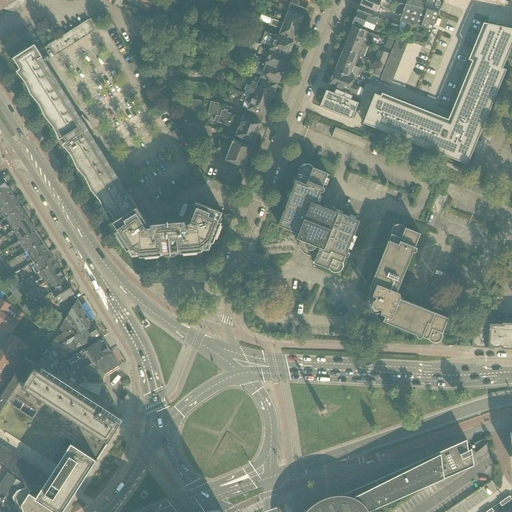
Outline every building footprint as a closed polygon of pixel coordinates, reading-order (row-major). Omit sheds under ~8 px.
[(0,0),(0,9),(1,9),(23,14),(26,0),(0,0)] [(141,0),(138,6),(148,12),(149,12),(148,11),(154,0),(141,0)] [(288,8),(295,11),(304,15),(309,4),(298,0),(283,0),(291,3),(288,8)] [(384,0),(383,0),(362,0),(360,5),(377,12),(380,4),(386,6),(385,8),(389,10),(392,3),(384,0)] [(426,0),(413,0),(412,6),(424,9),(426,0)] [(251,3),(249,9),(262,14),(264,8),(251,3)] [(412,6),(406,4),(405,4),(400,22),(401,22),(432,30),(438,13),(424,9),(412,6)] [(262,14),(249,9),(246,16),(260,21),(262,14)] [(273,18),(299,28),(304,17),(288,10),(286,17),(275,12),(273,18)] [(358,10),(353,24),(362,28),(363,28),(365,23),(365,22),(375,26),(376,25),(380,27),(383,19),(378,19),(358,10)] [(231,18),(231,24),(240,25),(250,30),(252,25),(251,24),(241,20),(231,18)] [(273,19),(270,25),(281,29),(279,35),(284,37),(294,41),(298,30),(299,28),(290,24),(284,22),(283,23),(273,19)] [(81,25),(88,21),(89,20),(88,20),(48,45),(48,46),(49,45),(56,55),(95,31),(91,26),(84,30),(81,25)] [(393,20),(390,27),(398,30),(401,22),(400,22),(393,20)] [(91,26),(88,21),(81,25),(84,30),(91,26)] [(367,114),(365,119),(445,151),(444,155),(447,156),(447,157),(448,157),(455,159),(455,160),(456,160),(463,163),(468,151),(472,152),(473,151),(472,151),(469,148),(472,142),(477,141),(477,140),(473,139),(502,68),(499,67),(511,33),(511,28),(484,23),(483,23),(483,24),(484,24),(487,24),(473,58),(477,59),(450,124),(384,98),(375,95),(376,94),(375,94),(374,95),(375,95),(371,104),(371,103),(370,104),(371,105),(367,113),(367,114)] [(353,26),(349,38),(368,45),(369,42),(371,43),(372,39),(378,41),(380,36),(375,35),(353,26)] [(261,45),(279,52),(288,56),(289,54),(291,54),(292,50),(291,49),(293,42),(266,32),(261,45)] [(236,35),(233,42),(258,52),(260,47),(261,45),(236,35)] [(404,54),(409,40),(397,37),(392,49),(404,54)] [(349,38),(344,49),(360,55),(363,56),(368,45),(349,38)] [(389,38),(385,48),(390,50),(394,40),(389,38)] [(113,222),(116,227),(119,231),(116,233),(128,251),(129,250),(130,249),(134,255),(140,254),(140,257),(162,255),(162,252),(166,252),(166,249),(176,248),(176,251),(181,250),(181,253),(202,251),(202,248),(209,248),(211,242),(214,243),(222,223),(219,222),(223,212),(196,202),(190,218),(186,221),(151,225),(147,222),(130,196),(35,45),(28,50),(26,47),(15,56),(16,57),(14,58),(23,73),(20,76),(26,82),(29,90),(31,90),(35,97),(34,98),(40,105),(43,113),(45,112),(49,119),(48,120),(54,127),(57,135),(61,133),(69,146),(66,149),(72,155),(75,163),(77,163),(81,170),(80,171),(86,178),(89,186),(91,185),(95,192),(94,193),(100,200),(103,208),(107,207),(109,215),(113,217),(116,221),(113,222)] [(174,46),(173,54),(188,56),(189,48),(174,46)] [(266,63),(273,66),(283,69),(283,68),(285,67),(286,64),(285,63),(287,57),(260,47),(258,52),(258,53),(268,57),(266,63)] [(344,49),(340,60),(355,66),(360,55),(344,49)] [(401,59),(404,54),(392,49),(390,55),(401,59)] [(379,50),(375,61),(378,63),(384,65),(389,54),(379,50)] [(241,54),(238,61),(243,62),(248,64),(250,58),(241,54)] [(390,55),(388,60),(399,65),(401,59),(390,55)] [(340,60),(335,71),(350,78),(351,77),(355,79),(359,68),(355,66),(340,60)] [(397,70),(399,65),(388,60),(386,66),(397,70)] [(254,67),(252,73),(262,77),(268,79),(277,83),(278,82),(280,81),(281,77),(280,76),(282,71),(273,68),(257,61),(254,67)] [(378,64),(376,70),(381,72),(384,65),(378,63),(378,64)] [(395,76),(397,70),(386,66),(383,71),(395,76)] [(168,80),(169,69),(162,68),(161,79),(168,80)] [(335,71),(334,70),(331,78),(330,77),(329,82),(330,82),(329,84),(334,86),(353,93),(359,96),(361,95),(363,91),(362,88),(353,84),(355,79),(351,77),(350,78),(335,71)] [(383,71),(381,77),(393,81),(395,76),(383,71)] [(381,77),(379,83),(390,87),(393,81),(381,77)] [(249,80),(247,85),(273,95),(277,84),(262,78),(259,84),(249,80)] [(368,85),(376,88),(378,82),(370,79),(368,85)] [(246,90),(244,95),(249,97),(268,105),(273,95),(247,85),(245,89),(246,90)] [(328,86),(322,102),(329,105),(328,109),(329,110),(336,112),(335,112),(336,113),(337,113),(343,115),(343,116),(344,116),(346,112),(353,115),(354,114),(354,113),(356,109),(356,108),(358,104),(358,103),(357,103),(352,101),(352,100),(351,100),(352,96),(353,93),(334,86),(333,88),(332,88),(329,87),(328,86)] [(243,95),(241,100),(244,102),(242,107),(249,110),(255,112),(264,116),(268,105),(249,97),(244,95),(243,95)] [(189,98),(187,106),(200,108),(202,101),(189,98)] [(210,102),(208,114),(216,116),(214,121),(229,127),(230,125),(235,127),(233,134),(236,135),(244,138),(254,142),(261,124),(252,120),(244,117),(243,118),(243,119),(233,115),(221,110),(222,105),(210,102)] [(200,108),(187,106),(186,115),(197,120),(200,108)] [(335,128),(332,137),(352,145),(363,150),(366,143),(366,142),(367,140),(356,136),(335,128)] [(226,160),(235,163),(244,167),(252,147),(234,140),(232,146),(219,141),(214,152),(227,157),(226,160)] [(194,159),(206,164),(209,157),(196,152),(194,159)] [(299,173),(300,174),(299,174),(279,225),(299,234),(297,238),(300,240),(300,241),(299,242),(299,243),(299,244),(300,245),(300,246),(300,247),(300,248),(301,249),(301,250),(302,251),(302,252),(303,252),(305,254),(306,254),(308,255),(309,255),(311,255),(313,255),(315,254),(316,254),(317,253),(318,253),(314,263),(329,269),(329,268),(330,269),(330,270),(331,271),(332,271),(333,272),(334,272),(335,272),(336,272),(337,272),(338,272),(339,272),(340,271),(341,270),(342,269),(342,268),(343,267),(343,266),(343,265),(343,264),(343,263),(345,257),(347,257),(349,256),(349,254),(349,253),(347,251),(360,221),(316,204),(321,192),(322,192),(324,191),(324,190),(324,188),(323,187),(328,174),(313,168),(312,167),(311,166),(310,165),(309,165),(307,164),(306,164),(305,164),(304,165),(303,165),(302,166),(301,167),(300,168),(300,169),(299,170),(299,171),(299,172),(299,173)] [(5,184),(5,182),(2,178),(0,179),(0,193),(8,189),(5,184)] [(0,207),(14,199),(12,194),(12,192),(10,189),(8,189),(0,193),(0,207)] [(0,222),(5,219),(21,209),(18,204),(18,202),(16,199),(14,199),(0,207),(0,211),(2,214),(0,215),(0,222)] [(11,229),(12,230),(28,220),(24,214),(25,213),(23,209),(21,209),(5,219),(8,224),(2,228),(5,233),(11,229)] [(12,231),(6,235),(9,240),(16,236),(17,238),(19,241),(19,242),(35,232),(35,231),(35,229),(33,225),(31,225),(28,220),(12,230),(12,231)] [(381,313),(381,314),(385,316),(383,321),(417,334),(417,336),(418,338),(420,338),(421,338),(422,337),(428,339),(428,338),(429,340),(430,340),(431,341),(432,342),(433,342),(434,342),(435,343),(437,342),(439,342),(439,341),(440,341),(441,340),(441,339),(442,338),(442,337),(442,336),(442,335),(442,333),(448,318),(400,299),(400,297),(400,296),(400,294),(399,293),(397,292),(413,252),(415,252),(416,251),(417,250),(417,248),(415,247),(420,234),(405,228),(404,227),(404,226),(403,225),(402,225),(401,225),(400,224),(399,224),(398,224),(396,225),(395,225),(394,226),(393,227),(392,229),(392,230),(391,231),(391,232),(391,233),(392,233),(392,234),(391,234),(370,289),(375,291),(373,296),(374,296),(372,297),(370,298),(369,300),(369,301),(368,302),(368,303),(368,304),(368,305),(368,306),(368,307),(369,308),(369,309),(370,310),(370,311),(371,311),(371,312),(372,312),(373,313),(374,313),(376,314),(377,314),(379,313),(380,313),(381,313)] [(19,242),(13,246),(16,251),(22,247),(26,252),(26,251),(42,242),(41,241),(41,239),(40,236),(38,235),(35,232),(19,242)] [(42,242),(26,251),(30,258),(27,260),(29,264),(48,252),(46,248),(46,246),(44,243),(42,242)] [(452,266),(458,269),(464,253),(458,251),(452,266)] [(48,252),(29,264),(30,264),(31,267),(32,268),(35,266),(39,272),(54,262),(54,259),(52,256),(50,256),(48,252)] [(38,287),(40,286),(61,272),(58,268),(59,266),(57,263),(55,263),(54,262),(39,272),(36,274),(40,279),(35,282),(38,287)] [(5,264),(0,267),(0,269),(4,276),(10,272),(5,264)] [(46,289),(50,294),(67,283),(67,281),(67,279),(65,276),(63,276),(61,272),(40,286),(43,291),(46,289)] [(16,275),(10,278),(17,286),(21,283),(16,275)] [(67,283),(50,294),(43,298),(46,304),(52,299),(56,305),(66,298),(74,293),(73,292),(74,290),(72,287),(70,287),(67,283)] [(12,285),(8,289),(13,294),(17,290),(12,285)] [(27,286),(21,289),(26,295),(31,292),(27,286)] [(13,294),(14,295),(18,300),(22,296),(17,290),(13,294)] [(31,292),(26,295),(31,300),(35,298),(31,292)] [(43,298),(35,303),(38,308),(46,304),(43,298)] [(77,300),(59,329),(64,332),(62,333),(68,343),(72,340),(76,337),(75,336),(93,325),(77,300)] [(0,310),(0,323),(3,326),(12,312),(8,309),(10,305),(5,302),(0,310)] [(26,304),(22,308),(27,314),(31,310),(26,304)] [(54,310),(46,315),(56,326),(58,325),(64,316),(54,310)] [(12,312),(3,326),(12,332),(24,314),(19,311),(17,315),(12,312)] [(40,318),(34,324),(39,330),(46,324),(40,318)] [(474,321),(472,347),(488,348),(488,347),(499,348),(499,347),(511,347),(511,323),(502,323),(502,324),(496,324),(496,322),(474,321)] [(38,364),(55,375),(64,369),(61,365),(58,361),(70,354),(82,346),(100,335),(94,325),(93,325),(75,336),(76,337),(72,340),(38,363),(38,364)] [(12,334),(5,344),(20,353),(23,349),(26,351),(29,346),(12,334)] [(81,362),(85,368),(111,352),(102,338),(68,360),(71,365),(69,367),(70,369),(81,362)] [(5,344),(0,351),(0,353),(17,365),(20,360),(17,358),(20,353),(5,344)] [(111,352),(85,368),(78,373),(75,369),(67,374),(70,378),(69,379),(69,381),(79,385),(81,383),(103,383),(104,375),(119,366),(111,352)] [(0,353),(0,366),(8,372),(11,368),(14,370),(17,365),(0,353)] [(0,461),(23,480),(26,488),(17,491),(12,498),(13,499),(15,505),(17,509),(19,508),(22,507),(23,511),(63,511),(78,488),(81,484),(121,423),(35,368),(22,387),(18,385),(33,362),(25,359),(0,397),(0,461)] [(0,366),(0,379),(5,383),(8,378),(5,376),(8,372),(0,366)] [(368,511),(430,484),(437,482),(474,465),(471,448),(471,449),(468,450),(467,440),(465,441),(436,453),(424,459),(403,468),(397,468),(398,470),(393,472),(387,472),(388,475),(383,477),(377,477),(378,479),(337,497),(302,511),(368,511)] [(0,504),(3,500),(13,485),(16,480),(14,479),(15,477),(9,473),(3,482),(0,485),(0,504)] [(16,480),(13,485),(19,489),(23,484),(16,480)] [(466,511),(470,510),(470,511),(500,495),(493,484),(442,511),(466,511)] [(12,506),(3,500),(0,504),(0,511),(20,511),(19,508),(17,509),(15,505),(12,506)]
